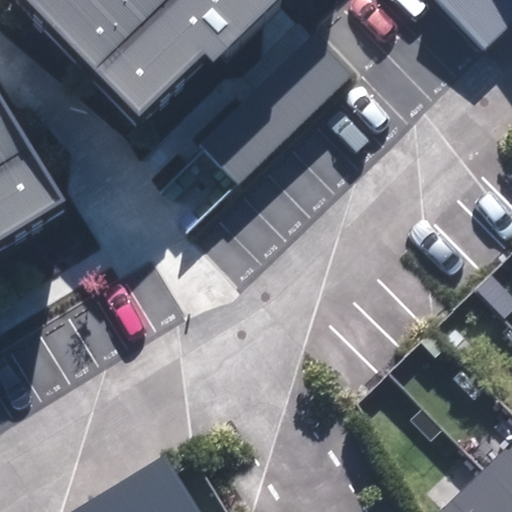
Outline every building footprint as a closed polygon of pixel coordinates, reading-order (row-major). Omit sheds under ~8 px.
[(29,0),(139,112),(203,50),(212,59),(272,0),(29,0)] [(511,0),(433,0),(483,51),(511,21),(511,0)] [(201,144),(240,184),(350,77),(312,37),(201,144)] [(0,240),(61,203),(0,101),(0,240)] [(511,511),(511,442),(434,511),(511,511)] [(191,511),(158,458),(71,511),(191,511)]
